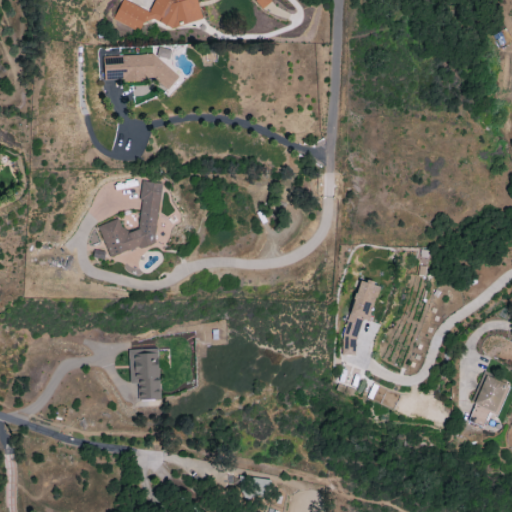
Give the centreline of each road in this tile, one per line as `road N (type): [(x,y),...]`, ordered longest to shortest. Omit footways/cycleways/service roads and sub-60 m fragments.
road 1 (residential): [(115,194),(88,225),(83,260),(87,270),(132,284),(208,264),(290,260),(314,242),(328,216),(338,0)]
road 2 (residential): [(0,417),(90,446),(146,454)]
